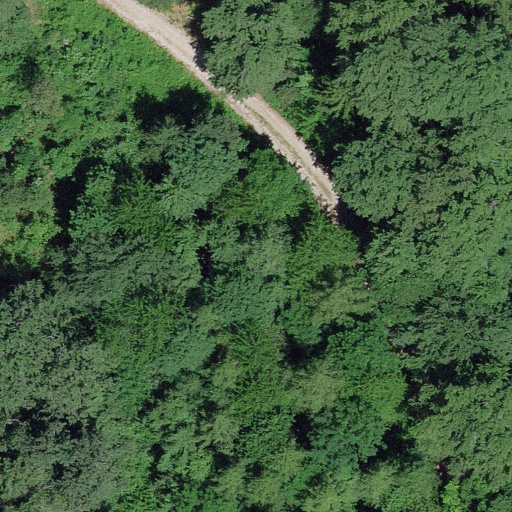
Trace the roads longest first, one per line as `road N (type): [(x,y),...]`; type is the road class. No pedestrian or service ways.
road 1 (track): [(466,511),(405,314),(332,191)]
road 2 (track): [(332,191),(237,87),(106,0)]
